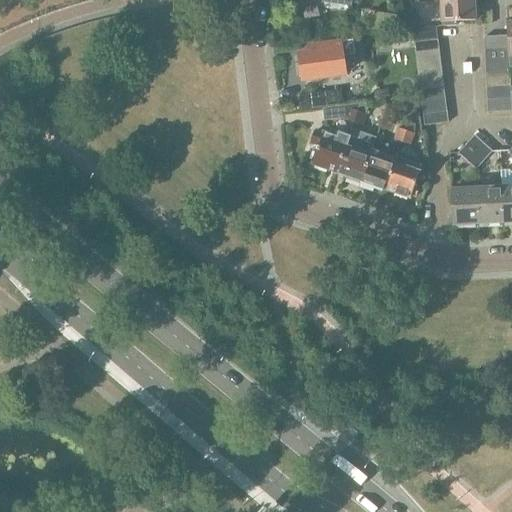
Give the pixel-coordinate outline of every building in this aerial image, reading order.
[(473,0),(440,0),(441,26),(456,25),(456,21),(475,20),(473,0)] [(414,41),(438,38),(436,26),(420,28),(419,17),(405,20),(407,27),(394,29),(395,34),(409,32),(409,30),(412,30),(414,41)] [(507,36),(484,37),(484,50),(508,49),(507,36)] [(438,38),(414,41),(415,53),(439,50),(438,38)] [(298,54),(299,63),(298,64),(296,66),(296,67),(296,68),(296,70),(296,71),(296,73),(297,75),(298,76),(299,77),(301,78),(301,80),(344,74),(341,56),(354,54),(352,41),(309,47),(309,53),(298,54)] [(508,49),(484,50),(485,62),(509,61),(508,49)] [(417,65),(440,62),(439,50),(415,53),(417,65)] [(509,61),(485,62),(485,75),(509,74),(509,67),(509,61)] [(418,77),(442,74),(440,62),(417,65),(418,77)] [(420,89),(443,86),(442,74),(418,77),(420,89)] [(509,74),(485,75),(486,87),(510,86),(509,74)] [(421,101),(445,98),(443,86),(420,89),(421,101)] [(510,86),(486,87),(487,100),(511,99),(510,92),(510,86)] [(384,101),(387,101),(385,90),(374,92),(375,102),(384,101)] [(327,106),(325,92),(310,94),(312,108),(327,106)] [(422,112),(446,109),(445,98),(421,101),(422,112)] [(511,99),(487,100),(487,112),(511,111),(511,101),(511,99)] [(354,122),(359,107),(359,104),(322,109),(324,120),(341,118),(354,122)] [(367,110),(359,107),(354,122),(361,125),(367,110)] [(424,125),(425,125),(448,122),(446,109),(422,112),(424,125)] [(394,139),(402,142),(406,131),(398,128),(394,139)] [(337,172),(347,141),(349,137),(338,133),(336,138),(322,132),(321,133),(314,131),(310,143),(318,145),(311,163),(337,172)] [(406,131),(402,142),(410,145),(414,134),(406,131)] [(474,134),(466,143),(484,159),(492,150),(474,134)] [(371,149),(347,141),(337,172),(336,174),(347,177),(346,178),(360,183),(371,149)] [(466,143),(458,152),(475,169),(484,159),(466,143)] [(386,190),(386,189),(397,157),(396,156),(396,158),(371,149),(360,183),(374,188),(374,186),(386,190)] [(414,185),(421,166),(421,165),(397,157),(386,189),(410,198),(410,196),(414,197),(418,187),(414,185)] [(511,185),(501,186),(503,222),(511,221),(511,185)] [(501,186),(476,187),(478,223),(503,222),(501,186)] [(450,189),(452,225),(478,223),(476,187),(450,189)]
